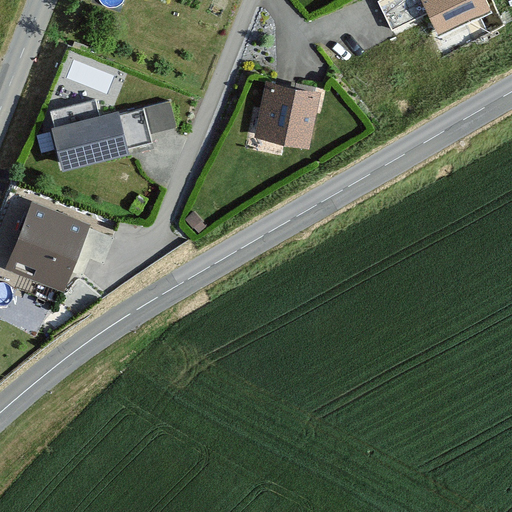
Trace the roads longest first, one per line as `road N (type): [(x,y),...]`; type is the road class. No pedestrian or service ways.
road 1 (tertiary): [(0,413),(108,327),(511,91)]
road 2 (residential): [(252,0),(154,241)]
